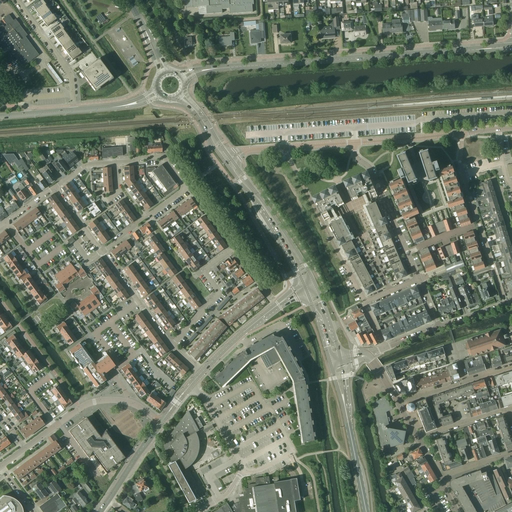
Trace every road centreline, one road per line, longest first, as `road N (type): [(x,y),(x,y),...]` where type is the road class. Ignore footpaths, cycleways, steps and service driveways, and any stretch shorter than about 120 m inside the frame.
road 1 (primary): [(209,69),(475,49)]
road 2 (residential): [(461,134),(459,162),(505,304)]
road 3 (residential): [(198,511),(226,494),(241,467),(189,385)]
road 4 (residential): [(353,143),(418,278)]
road 5 (primary): [(313,283),(232,160)]
road 6 (primary): [(225,162),(303,284)]
road 7 (residential): [(171,346),(219,293),(202,271),(235,246)]
